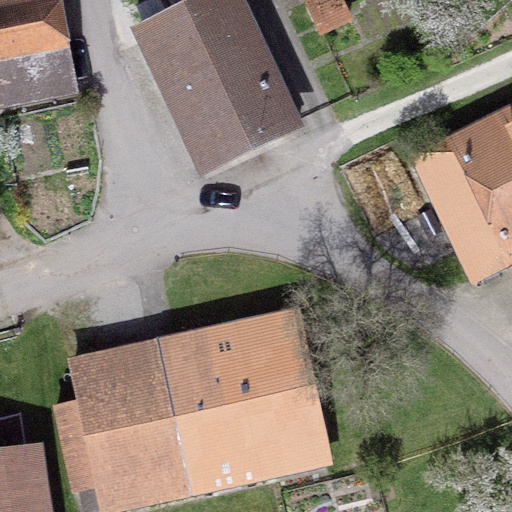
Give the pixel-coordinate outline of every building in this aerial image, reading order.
[(0,0),(0,85),(54,75),(39,0),(0,0)] [(223,0),(160,0),(136,11),(207,163),(298,120),(288,99),(275,105),(223,0)] [(306,0),(317,28),(347,17),(341,0),(306,0)] [(511,135),(460,160),(453,143),(417,160),(473,281),(511,263),(511,135)] [(51,419),(69,496),(305,440),(282,346),(70,397),(74,413),(51,419)] [(0,468),(0,511),(33,511),(27,464),(0,468)]
